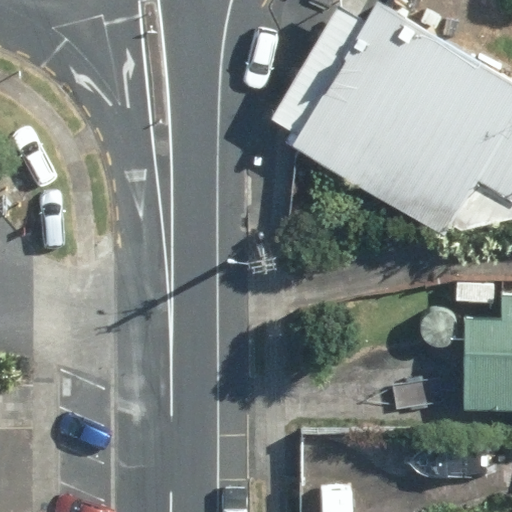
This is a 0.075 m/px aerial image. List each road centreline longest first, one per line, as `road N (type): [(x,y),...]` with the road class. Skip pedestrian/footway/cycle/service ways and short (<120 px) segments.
road 1 (tertiary): [(167,203),(170,511)]
road 2 (tertiary): [(167,203),(121,129),(101,0)]
road 3 (tertiary): [(192,0),(202,120),(167,203)]
